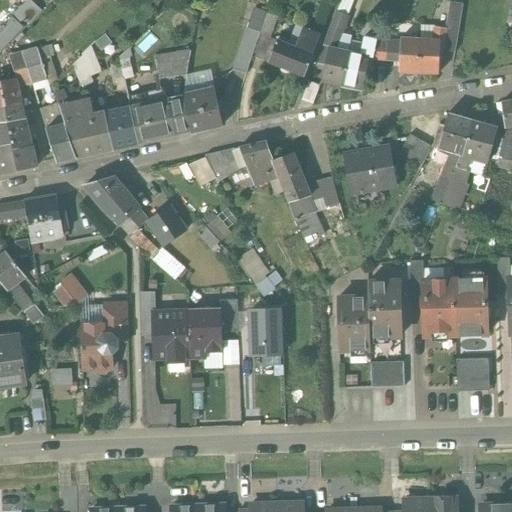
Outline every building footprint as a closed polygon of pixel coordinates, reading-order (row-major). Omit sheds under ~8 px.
[(23,4),(18,0),(1,0),(0,1),(6,7),(0,13),(0,30),(10,19),(23,4)] [(25,31),(40,13),(25,2),(23,4),(10,19),(21,28),(25,31)] [(463,6),(450,4),(446,29),(447,30),(443,51),(455,53),(463,6)] [(254,13),(248,30),(246,30),(233,72),(245,76),(258,37),(265,16),(254,13)] [(349,53),(336,50),(348,18),(336,13),(326,40),(319,65),(325,66),(322,81),(341,85),(349,53)] [(265,16),(258,37),(269,41),(276,19),(265,16)] [(0,53),(21,28),(10,19),(0,30),(0,53)] [(433,41),(421,40),(419,74),(438,75),(439,60),(442,60),(443,51),(447,30),(446,29),(435,28),(433,41)] [(295,51),(276,43),(268,64),(303,78),(320,36),(303,30),(295,51)] [(361,55),(349,53),(341,85),(361,90),(364,74),(369,75),(372,61),(386,62),(387,42),(364,39),(361,55)] [(421,40),(401,39),(401,43),(387,42),(386,62),(400,63),(399,73),(419,74),(421,40)] [(83,56),(91,77),(103,73),(93,45),(83,55),(83,56)] [(24,56),(31,83),(36,82),(34,92),(38,106),(48,103),(43,89),(40,80),(45,79),(42,69),(51,67),(48,58),(52,57),(49,49),(24,56)] [(189,55),(153,59),(158,81),(185,79),(189,55)] [(19,86),(31,83),(24,56),(11,60),(19,86)] [(82,88),(94,84),(91,77),(83,56),(74,65),(82,88)] [(15,79),(0,82),(0,108),(21,104),(15,79)] [(308,82),(301,102),(312,107),(320,87),(308,82)] [(213,85),(201,87),(202,93),(183,97),(191,133),(223,126),(213,85)] [(168,100),(163,90),(128,98),(130,108),(129,108),(138,145),(139,145),(191,133),(183,97),(183,96),(168,100)] [(511,101),(501,104),(503,114),(505,128),(511,127),(511,101)] [(105,114),(94,116),(90,102),(59,110),(69,134),(76,159),(113,151),(105,114)] [(21,104),(0,108),(0,124),(24,119),(21,104)] [(59,110),(58,108),(40,112),(56,163),(76,159),(69,134),(59,110)] [(129,108),(105,114),(113,151),(138,145),(129,108)] [(472,121),(448,114),(445,126),(438,149),(455,154),(462,156),(472,121)] [(497,129),(488,163),(496,166),(499,160),(505,128),(503,114),(493,115),(495,128),(497,129)] [(24,119),(0,124),(0,138),(27,133),(25,126),(24,119)] [(495,128),(472,121),(462,156),(470,158),(488,163),(497,129),(495,128)] [(432,147),(438,149),(445,126),(439,125),(432,147)] [(511,127),(505,128),(499,160),(511,162),(511,127)] [(27,133),(0,138),(0,150),(13,148),(14,152),(30,148),(29,141),(27,133)] [(431,147),(409,136),(399,156),(420,167),(431,147)] [(266,142),(239,149),(254,187),(258,186),(259,190),(269,186),(267,182),(277,178),(274,161),(266,142)] [(389,147),(344,155),(351,196),(396,188),(389,147)] [(30,148),(14,152),(13,148),(0,150),(0,175),(0,176),(35,168),(30,148)] [(233,150),(204,157),(218,182),(241,170),(233,150)] [(305,186),(293,155),(294,155),(293,154),(274,161),(277,178),(278,178),(285,192),(289,203),(309,198),(310,198),(305,186)] [(441,205),(462,156),(455,154),(454,157),(449,158),(431,201),(441,205)] [(462,183),(470,158),(462,156),(441,205),(457,211),(465,190),(468,186),(462,183)] [(112,178),(85,186),(84,187),(84,189),(102,210),(126,194),(112,178)] [(318,182),(325,206),(327,212),(334,210),(332,206),(339,205),(331,179),(318,182)] [(318,182),(305,186),(310,198),(309,198),(314,210),(325,206),(318,182)] [(126,194),(102,210),(117,224),(135,211),(138,208),(126,194)] [(55,197),(24,202),(29,231),(33,230),(35,241),(53,237),(52,233),(67,230),(62,202),(56,203),(55,197)] [(309,198),(289,203),(294,219),(304,240),(317,233),(319,237),(324,235),(315,214),(315,213),(314,210),(309,198)] [(20,203),(0,206),(0,222),(23,218),(20,203)] [(170,207),(147,223),(163,247),(186,231),(170,207)] [(147,223),(135,211),(117,224),(152,258),(160,250),(137,231),(147,223)] [(211,214),(206,219),(220,236),(224,233),(222,230),(224,229),(211,214)] [(221,251),(223,247),(220,243),(206,228),(198,236),(210,250),(211,249),(214,252),(218,248),(221,251)] [(182,267),(160,250),(152,258),(151,259),(173,278),(176,275),(182,268),(182,267)] [(254,284),(267,276),(251,252),(238,261),(254,284)] [(26,277),(6,253),(0,257),(0,282),(7,291),(15,285),(16,285),(26,277)] [(510,295),(509,279),(510,279),(510,259),(497,260),(498,296),(510,295)] [(423,294),(423,282),(424,282),(423,263),(410,263),(411,294),(423,294)] [(191,277),(182,268),(176,275),(185,283),(191,277)] [(67,279),(61,284),(78,305),(88,298),(74,279),(70,282),(67,279)] [(486,280),(454,281),(456,337),(487,336),(486,280)] [(424,282),(423,282),(423,294),(425,338),(433,338),(434,339),(435,341),(437,342),(438,343),(440,343),(442,343),(444,342),(446,341),(447,339),(448,337),(456,337),(454,281),(424,282)] [(398,282),(368,283),(369,298),(370,339),(400,338),(398,282)] [(35,308),(16,285),(15,285),(7,291),(33,325),(40,320),(40,321),(42,319),(34,309),(35,308)] [(153,332),(153,313),(154,313),(154,296),(140,296),(140,332),(153,332)] [(369,298),(338,299),(339,353),(370,352),(370,339),(369,298)] [(220,311),(221,311),(222,334),(239,333),(238,300),(219,301),(220,311)] [(114,325),(114,339),(117,341),(117,342),(129,341),(127,306),(105,306),(106,325),(114,325)] [(220,311),(189,312),(190,359),(206,359),(206,353),(222,352),(222,334),(221,311),(220,311)] [(251,356),(283,355),(281,311),(250,312),(251,356)] [(154,313),(153,313),(153,332),(153,333),(154,333),(154,341),(154,342),(154,360),(190,359),(189,312),(154,313)] [(106,325),(81,326),(82,370),(96,370),(100,373),(105,373),(108,369),(111,369),(111,354),(112,354),(117,348),(117,342),(117,341),(114,339),(114,325),(106,325)] [(140,332),(141,336),(154,342),(154,341),(154,333),(153,333),(153,332),(140,332)] [(18,337),(0,339),(0,387),(25,384),(18,337)] [(489,360),(457,361),(458,393),(490,392),(489,360)] [(371,365),(371,389),(404,388),(404,364),(371,365)] [(456,511),(456,500),(430,501),(430,511),(456,511)] [(430,511),(430,501),(404,501),(403,511),(430,511)]
